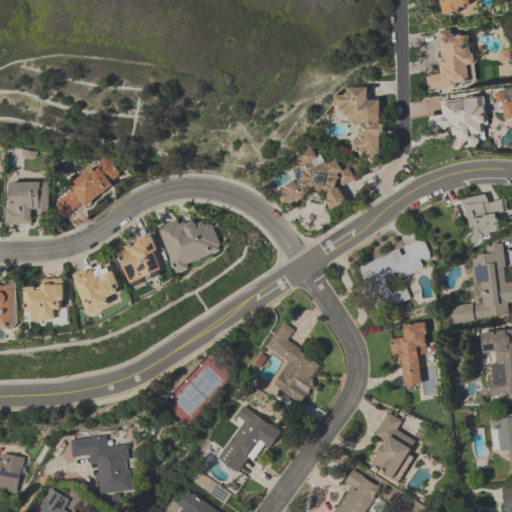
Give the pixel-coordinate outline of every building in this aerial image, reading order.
[(469,0),(470,5),(461,6),(458,10),(458,13),(446,14),(445,12),(443,12),(442,6),(440,6),(440,0),(469,0)] [(429,89),(428,85),(427,85),(427,79),(428,79),(427,75),(438,73),(436,58),(440,57),(439,48),(441,47),(440,39),(438,39),(437,31),(449,29),(449,34),(452,33),(453,37),(466,35),(469,52),(471,53),(472,54),(473,60),(472,62),(474,79),(468,80),(468,81),(455,83),(455,87),(446,88),(446,87),(429,89)] [(496,50),(506,49),(508,59),(497,61),(496,50)] [(345,91),(345,87),(366,87),(366,100),(379,100),(379,124),(383,124),(383,135),(382,135),(382,144),(380,144),(380,154),(378,154),(378,161),(374,161),(374,163),(367,163),(367,157),(364,157),(364,152),(355,152),(355,150),(352,150),(352,140),(355,140),(355,138),(357,138),(357,134),(361,134),(361,126),(357,126),(357,122),(348,122),(347,115),(346,116),(345,115),(344,116),(336,110),(338,108),(337,107),(338,106),(332,106),(332,95),(342,95),(345,91)] [(494,102),(493,93),(502,92),(503,101),(494,102)] [(480,140),(474,148),(466,142),(460,150),(459,149),(458,150),(449,144),(453,137),(452,127),(443,128),(443,129),(430,131),(428,116),(441,115),(440,101),(483,96),(486,125),(483,126),(485,139),(480,140)] [(511,117),(502,119),(501,102),(511,101),(511,117)] [(288,158),(303,148),(302,147),(307,144),(316,158),(314,159),(317,164),(323,160),(325,164),(334,158),(341,169),(345,166),(353,178),(338,188),(346,200),(342,203),(343,203),(336,207),(332,209),(332,208),(331,209),(325,201),(327,201),(323,194),(322,194),(317,188),(312,191),(312,190),(304,195),(305,197),(297,202),(296,201),(290,204),(289,202),(287,203),(286,202),(284,204),(278,196),(282,193),(280,190),(285,187),(284,186),(295,179),(294,176),(294,174),(295,172),(296,171),(288,158)] [(63,187),(89,167),(89,168),(105,156),(119,174),(109,182),(111,185),(91,200),(92,202),(85,207),(81,202),(63,216),(60,213),(59,214),(54,207),(55,206),(53,202),(67,192),(63,187)] [(4,224),(4,208),(9,208),(9,182),(47,182),(48,214),(37,215),(37,209),(31,209),(31,220),(30,220),(30,223),(4,224)] [(496,214),(497,218),(499,218),(500,221),(501,223),(501,226),(501,228),(500,232),(491,233),(491,236),(486,237),(476,245),(470,238),(473,235),(472,224),(470,224),(463,199),(484,194),(489,203),(501,199),(504,212),(496,214)] [(157,228),(177,219),(179,224),(185,222),(186,224),(192,221),(196,223),(197,224),(201,222),(205,224),(206,225),(209,223),(213,225),(222,245),(219,247),(221,250),(188,265),(190,268),(177,274),(174,265),(172,266),(169,259),(171,258),(157,228)] [(117,253),(125,250),(124,246),(131,243),(132,247),(135,245),(135,243),(152,236),(165,266),(162,267),(163,270),(131,284),(117,253)] [(357,267),(398,249),(400,255),(405,253),(402,246),(421,237),(429,254),(418,258),(422,267),(399,278),(396,271),(365,285),(357,267)] [(453,323),(451,306),(471,304),(467,271),(472,270),(471,266),(473,265),(472,259),(477,258),(476,255),(486,254),(485,245),(501,243),(504,266),(503,266),(505,283),(511,281),(511,302),(507,303),(508,314),(474,319),(474,321),(453,323)] [(72,274),(82,270),(84,274),(89,271),(89,272),(93,271),(96,278),(105,274),(106,276),(114,273),(120,287),(117,289),(119,294),(108,299),(111,305),(89,315),(72,274)] [(42,285),(52,285),(52,279),(63,278),(63,285),(64,285),(65,301),(63,301),(64,309),(63,309),(63,310),(62,310),(62,318),(58,318),(58,320),(34,321),(33,313),(27,313),(25,288),(36,287),(36,291),(42,291),(42,285)] [(16,281),(20,323),(14,330),(0,329),(0,286),(7,286),(8,280),(16,281)] [(266,346),(283,322),(293,330),(286,339),(300,349),(299,351),(319,365),(309,380),(311,379),(312,385),(308,392),(309,392),(306,396),(305,395),(304,398),(304,399),(301,403),(300,402),(300,403),(273,385),(281,374),(279,373),(288,361),(266,346)] [(424,322),(425,334),(423,334),(425,353),(417,354),(421,385),(404,387),(401,359),(399,360),(399,354),(391,355),(389,339),(403,337),(402,324),(424,322)] [(511,328),(511,393),(489,396),(487,381),(492,380),(490,364),(495,364),(494,352),(483,353),(481,333),(511,328)] [(259,368),(253,364),(259,353),(266,357),(259,368)] [(279,432),(268,448),(258,442),(236,473),(216,459),(243,421),(236,416),(243,406),(279,432)] [(490,417),(505,415),(505,414),(511,412),(511,473),(511,474),(508,450),(499,451),(496,427),(491,427),(490,417)] [(414,441),(410,449),(411,450),(408,455),(413,457),(398,482),(393,479),(392,480),(384,475),(385,474),(370,466),(371,464),(371,463),(375,456),(376,456),(381,447),(383,448),(387,442),(374,434),(387,413),(401,421),(396,430),(414,441)] [(106,446),(126,444),(128,459),(124,460),(125,470),(130,469),(132,490),(99,494),(96,464),(89,465),(88,455),(70,457),(68,439),(105,435),(106,446)] [(0,452),(22,457),(15,494),(0,491),(0,452)] [(364,511),(333,511),(336,507),(337,508),(350,486),(344,483),(351,470),(363,476),(362,478),(378,487),(364,511)] [(507,511),(507,509),(503,509),(501,488),(511,486),(511,511),(507,511)] [(74,511),(35,511),(49,488),(68,499),(62,509),(67,511),(69,511),(71,510),(74,511)] [(218,511),(177,511),(180,508),(176,505),(186,492),(190,495),(191,493),(218,511)]
